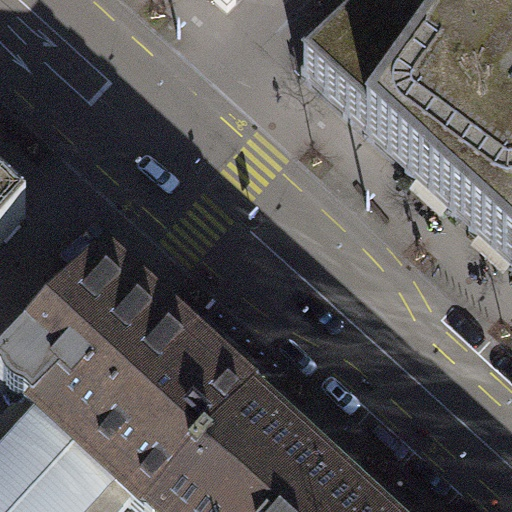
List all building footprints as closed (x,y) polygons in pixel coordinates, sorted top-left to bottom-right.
[(214,0),(228,13),(240,0),(214,0)] [(511,0),(387,0),(301,81),(511,272),(511,0)] [(0,247),(27,218),(0,193),(0,247)] [(170,511),(257,418),(104,277),(0,384),(0,393),(4,397),(11,408),(24,416),(0,442),(0,511),(126,511),(128,510),(129,511),(170,511)] [(360,511),(257,418),(170,511),(360,511)]
